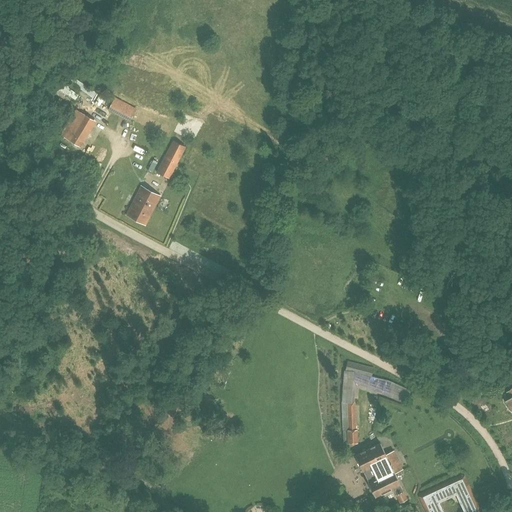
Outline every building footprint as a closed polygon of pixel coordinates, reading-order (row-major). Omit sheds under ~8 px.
[(122,107),(118,118),(140,126),(143,115),(122,107)] [(96,121),(79,112),(66,134),(83,143),(96,121)] [(344,151),(352,144),(346,138),(338,145),(344,151)] [(157,172),(169,178),(186,147),(173,141),(157,172)] [(160,196),(141,187),(127,215),(145,224),(160,196)] [(386,380),(371,376),(373,368),(348,362),(346,371),(344,370),(342,402),(343,430),(343,443),(348,443),(348,444),(358,444),(357,430),(356,430),(355,403),(356,383),(406,402),(410,390),(386,380)] [(400,502),(406,499),(398,485),(400,484),(394,473),(403,469),(394,450),(385,454),(380,443),(355,456),(375,497),(393,488),(400,502)] [(478,511),(469,492),(463,479),(466,478),(465,475),(461,474),(458,475),(460,478),(424,495),(423,491),(420,493),(418,496),(420,499),(423,498),(429,511),(478,511)]
